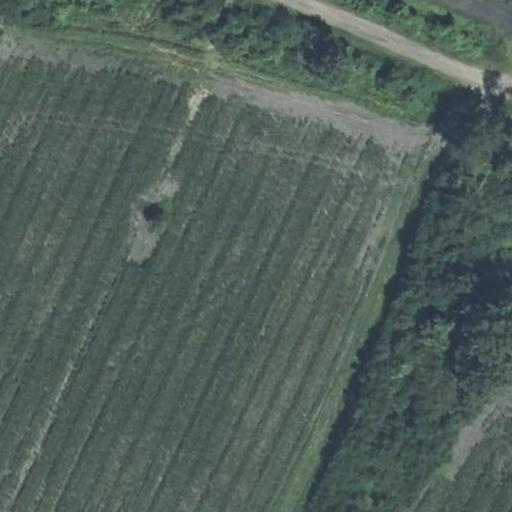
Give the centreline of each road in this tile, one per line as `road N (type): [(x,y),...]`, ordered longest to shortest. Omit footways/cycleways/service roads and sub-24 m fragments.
road 1 (track): [(285,511),(349,384),(438,142),(498,86)]
road 2 (track): [(295,0),(511,92)]
